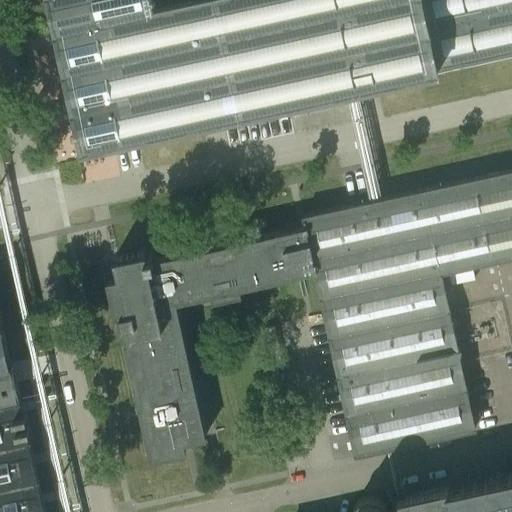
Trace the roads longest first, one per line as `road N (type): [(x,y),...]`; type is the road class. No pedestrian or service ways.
road 1 (unclassified): [(511,99),(32,204)]
road 2 (unclassified): [(195,511),(511,439)]
road 3 (unclassified): [(97,511),(32,204)]
road 4 (unclassified): [(32,204),(0,66)]
